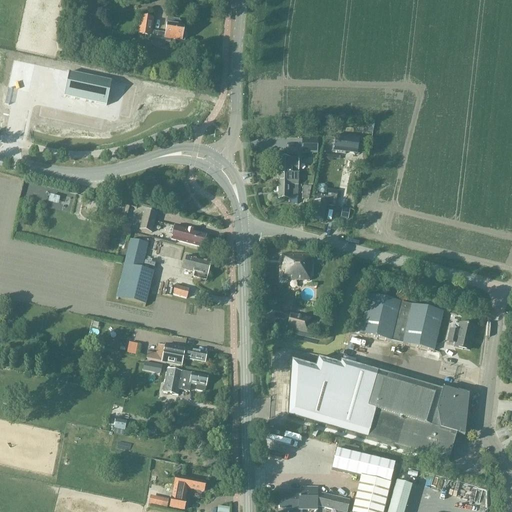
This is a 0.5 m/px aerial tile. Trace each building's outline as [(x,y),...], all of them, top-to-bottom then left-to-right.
[(84,0),(82,15),(91,17),(95,0),(84,0)] [(86,17),(81,16),(79,28),(88,30),(91,18),(86,17)] [(140,17),(137,36),(143,37),(150,38),(170,40),(183,42),(185,41),(186,36),(184,35),(185,27),(179,26),(180,21),(167,19),(166,34),(151,32),(153,19),(140,17)] [(69,74),(64,97),(63,98),(106,107),(106,106),(105,105),(110,83),(111,83),(111,82),(69,73),(68,74),(69,74)] [(335,137),(333,152),(356,154),(358,139),(335,137)] [(302,140),(302,147),(310,147),(310,154),(318,154),(318,140),(302,140)] [(296,158),(277,158),(277,172),(296,172),(296,158)] [(296,185),(296,172),(277,172),(277,185),(296,185)] [(296,199),(296,185),(277,185),(277,199),(296,199)] [(302,187),(302,192),(302,199),(308,200),(311,187),(302,187)] [(327,190),(327,192),(326,198),(315,195),(310,219),(323,222),(326,206),(333,207),(336,192),(327,190)] [(60,198),(49,195),(47,201),(58,204),(60,198)] [(64,203),(60,220),(67,222),(66,223),(78,226),(78,225),(82,226),(81,233),(94,236),(98,221),(89,219),(92,210),(64,203)] [(342,208),(340,218),(347,219),(349,209),(342,208)] [(151,234),(157,214),(144,211),(139,231),(151,234)] [(174,226),(171,238),(170,241),(203,250),(203,247),(207,235),(174,226)] [(145,306),(153,272),(142,270),(148,245),(129,240),(115,299),(145,306)] [(494,255),(509,259),(510,254),(495,251),(494,255)] [(311,274),(312,256),(282,255),(281,280),(308,281),(308,280),(309,280),(310,274),(311,274)] [(185,257),(182,270),(195,273),(194,276),(194,278),(206,281),(211,263),(185,257)] [(187,298),(189,289),(176,285),(173,295),(187,298)] [(432,352),(436,338),(438,330),(442,313),(412,305),(369,296),(359,335),(402,345),(432,352)] [(312,320),(290,314),(286,330),(307,335),(307,334),(309,335),(312,320)] [(469,351),(475,328),(459,324),(457,332),(450,330),(447,343),(454,344),(453,347),(469,351)] [(129,343),(127,352),(135,354),(137,345),(129,343)] [(182,360),(184,350),(164,347),(162,357),(161,363),(181,367),(182,360)] [(206,354),(184,350),(182,360),(205,364),(206,354)] [(148,353),(146,360),(161,363),(162,357),(155,355),(148,353)] [(442,391),(377,372),(340,362),(339,365),(317,358),(315,368),(290,361),(287,417),(447,463),(453,443),(459,445),(461,437),(462,437),(467,396),(457,393),(457,394),(442,389),(442,391)] [(144,363),(142,369),(154,371),(154,373),(160,374),(161,367),(144,363)] [(182,372),(182,373),(167,370),(163,393),(178,396),(179,390),(188,392),(190,383),(197,385),(196,388),(196,390),(197,391),(202,392),(204,391),(205,390),(207,377),(192,374),(182,372)] [(8,411),(10,401),(4,400),(2,410),(8,411)] [(173,423),(175,415),(165,412),(163,420),(173,423)] [(123,435),(126,422),(115,420),(114,429),(115,429),(114,434),(123,435)] [(336,451),(331,471),(357,477),(360,478),(351,511),(382,511),(390,485),(394,466),(394,465),(336,451)] [(175,476),(173,486),(171,499),(171,498),(169,508),(184,511),(185,502),(184,501),(187,489),(204,492),(206,482),(175,476)] [(410,477),(398,511),(405,511),(417,479),(410,477)] [(467,480),(466,492),(474,493),(476,481),(467,480)] [(317,488),(300,488),(300,490),(290,490),(290,493),(279,493),(278,510),(288,510),(288,511),(298,511),(299,511),(317,511),(317,507),(337,511),(346,511),(350,500),(317,492),(317,488)] [(168,500),(150,496),(148,505),(166,509),(168,500)] [(230,511),(232,502),(222,499),(219,511),(230,511)]
